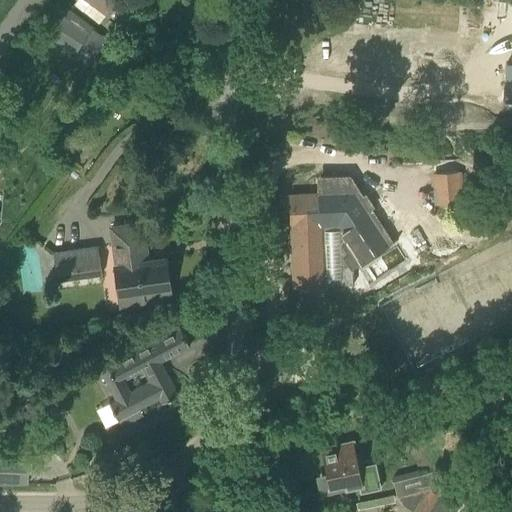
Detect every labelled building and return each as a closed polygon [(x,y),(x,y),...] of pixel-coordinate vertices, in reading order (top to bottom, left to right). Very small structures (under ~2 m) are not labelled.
[(121,0),(87,0),(109,16),(121,0)] [(153,11),(148,2),(140,6),(144,15),(153,11)] [(75,54),(82,43),(89,32),(62,16),(49,38),(75,54)] [(81,25),(88,31),(92,26),(85,20),(81,25)] [(74,155),(84,162),(97,144),(87,137),(74,155)] [(294,285),(349,283),(358,297),(372,289),(377,296),(424,265),(420,258),(425,255),(437,248),(419,219),(400,231),(403,236),(389,245),(357,191),(353,191),(353,188),(346,182),(320,183),(321,193),(292,194),(291,194),(294,285)] [(112,227),(123,307),(170,300),(164,258),(147,261),(142,223),(112,227)] [(98,245),(53,251),(58,282),(102,275),(98,245)] [(97,363),(116,399),(109,403),(118,419),(159,398),(160,401),(177,392),(161,361),(190,346),(179,326),(115,360),(112,356),(97,363)] [(346,489),(362,485),(353,441),(321,448),(329,487),(345,483),(346,489)] [(0,443),(0,471),(32,473),(34,445),(0,443)] [(394,481),(396,493),(397,497),(429,490),(435,488),(432,473),(394,481)] [(398,503),(410,511),(412,511),(448,511),(447,504),(429,490),(397,497),(398,503)]
